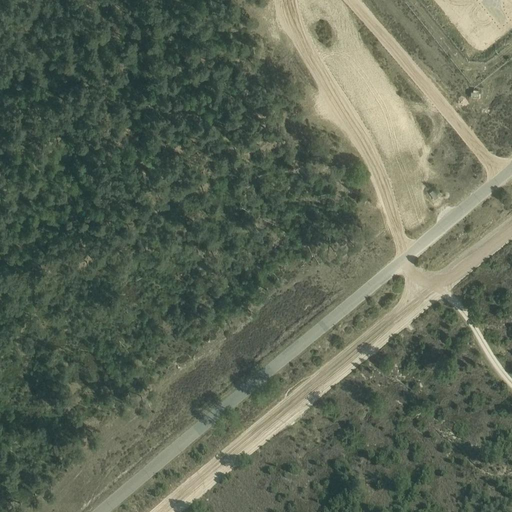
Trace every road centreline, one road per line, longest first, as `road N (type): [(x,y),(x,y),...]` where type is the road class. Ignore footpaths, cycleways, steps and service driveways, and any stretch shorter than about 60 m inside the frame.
road 1 (track): [(511,232),(158,511)]
road 2 (unknown): [(402,261),(408,245),(390,215),(376,143),(289,0)]
road 3 (unknown): [(354,0),(499,179)]
